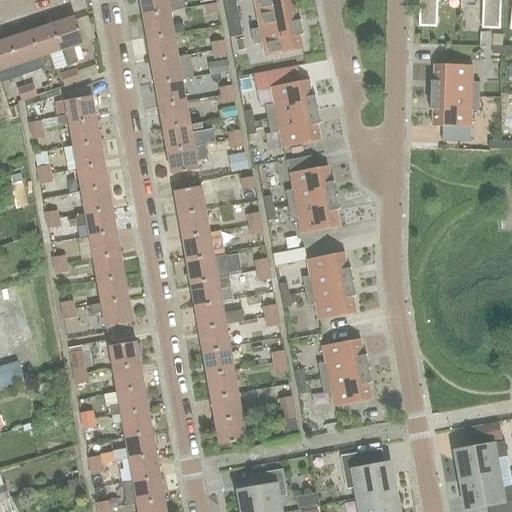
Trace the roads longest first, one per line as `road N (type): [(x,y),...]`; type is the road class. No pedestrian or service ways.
road 1 (residential): [(198,511),(106,0)]
road 2 (residential): [(430,511),(391,274),(398,0)]
